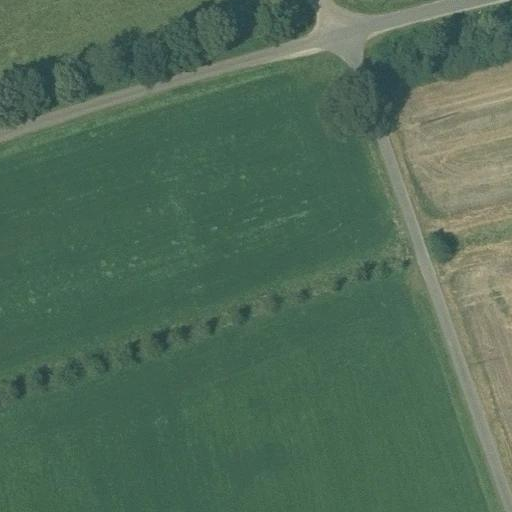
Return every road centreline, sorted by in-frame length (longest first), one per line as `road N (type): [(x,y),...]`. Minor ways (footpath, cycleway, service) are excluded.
road 1 (unclassified): [(503,511),(335,24)]
road 2 (unclassified): [(335,24),(0,124)]
